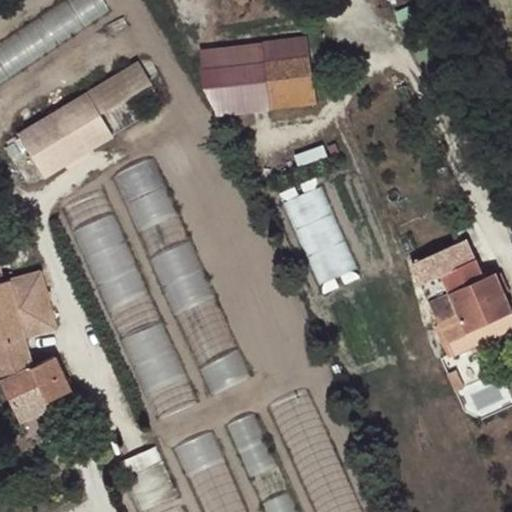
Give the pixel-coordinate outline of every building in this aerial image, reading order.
[(0,74),(116,17),(107,0),(80,0),(0,40),(0,74)] [(203,71),(309,58),(306,38),(200,52),(203,71)] [(203,71),(216,117),(315,104),(309,58),(203,71)] [(143,60),(16,126),(42,175),(144,121),(129,94),(154,81),(143,60)] [(432,96),(448,88),(442,77),(426,84),(432,96)] [(286,200),(323,280),(358,264),(322,184),(286,200)] [(83,228),(160,416),(198,401),(127,229),(113,235),(112,233),(99,238),(93,223),(83,228)] [(156,255),(188,330),(226,314),(194,239),(156,255)] [(431,317),(448,356),(454,353),(454,355),(511,328),(511,309),(504,293),(509,291),(501,274),(496,277),(495,274),(483,280),(466,239),(414,263),(437,314),(431,317)] [(57,330),(41,271),(8,280),(24,337),(57,330)] [(0,384),(19,422),(50,407),(46,400),(69,389),(53,357),(33,367),(24,337),(8,280),(0,282),(0,384)] [(46,400),(50,407),(72,397),(69,389),(46,400)]
